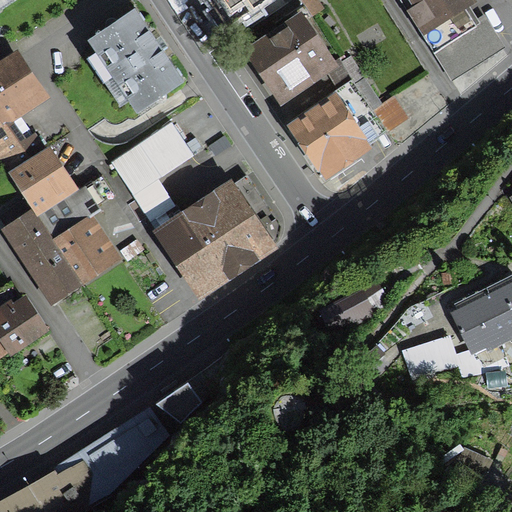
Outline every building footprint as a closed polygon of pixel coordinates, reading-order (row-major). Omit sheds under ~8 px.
[(259,4),(276,30),(301,14),(306,22),(323,11),(315,0),(240,0),(248,11),(259,4)] [(479,6),(475,0),(408,0),(414,8),(407,13),(453,82),(506,46),(485,14),(475,20),(470,12),(479,6)] [(95,56),(86,61),(117,107),(126,101),(137,119),(186,86),(135,11),(87,44),(95,56)] [(280,110),(329,78),(336,89),(351,79),(338,59),(333,62),(306,22),(301,14),(276,30),(242,54),(280,110)] [(0,166),(7,177),(47,150),(35,133),(26,140),(14,123),(49,100),(16,52),(0,62),(0,166)] [(373,111),(382,104),(350,56),(347,58),(345,55),(338,59),(351,79),(373,111)] [(372,146),(389,134),(373,111),(351,79),(336,89),(334,91),(336,94),(372,146)] [(372,146),(336,94),(286,128),(325,185),(375,151),(372,146)] [(382,104),(373,111),(389,134),(410,120),(394,96),(382,104)] [(134,198),(193,158),(170,123),(111,163),(134,198)] [(79,192),(50,148),(47,150),(7,177),(31,212),(37,221),(79,192)] [(101,177),(79,192),(37,221),(51,242),(92,215),(100,210),(96,204),(112,194),(101,177)] [(231,181),(153,233),(200,303),(278,251),(273,243),(278,239),(279,225),(247,177),(234,185),(231,181)] [(0,233),(50,308),(81,287),(51,242),(37,221),(31,212),(0,232),(0,233)] [(122,260),(92,215),(51,242),(81,287),(122,260)] [(364,300),(380,289),(375,280),(359,290),(360,292),(321,310),(332,329),(369,309),(364,300)] [(0,289),(0,341),(9,354),(11,358),(49,332),(25,297),(22,299),(11,283),(0,289)] [(511,285),(456,314),(473,348),(484,342),(487,349),(511,336),(511,285)] [(457,337),(409,354),(378,378),(384,392),(417,379),(459,367),(462,379),(493,369),(493,371),(509,366),(511,371),(511,370),(511,353),(504,356),(502,348),(464,358),(457,337)] [(0,341),(0,360),(9,354),(0,341)] [(166,432),(208,405),(191,377),(148,404),(150,408),(166,432)] [(166,432),(150,408),(53,469),(0,502),(0,511),(80,511),(102,500),(169,435),(166,432)]
